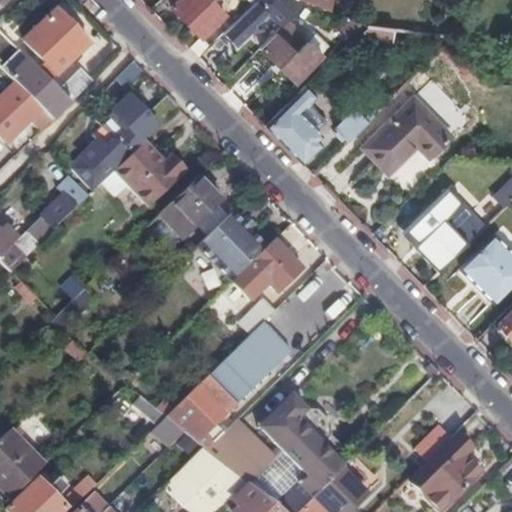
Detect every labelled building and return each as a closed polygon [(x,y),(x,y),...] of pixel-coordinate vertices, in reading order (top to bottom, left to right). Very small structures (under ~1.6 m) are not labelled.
[(0,0),(0,9),(1,10),(9,3),(5,0),(0,0)] [(221,38),(236,24),(211,0),(180,0),(172,8),(201,38),(190,50),(200,59),(221,38)] [(260,0),(252,9),(263,19),(282,0),(260,0)] [(298,0),(338,16),(338,10),(332,8),(334,0),(298,0)] [(87,45),(57,14),(26,44),(56,76),(87,45)] [(399,32),(366,27),(362,32),(392,44),(393,39),(398,39),(399,32)] [(62,96),(0,33),(0,67),(16,84),(42,110),(53,123),(91,87),(91,86),(83,77),(62,96)] [(321,54),(310,44),(301,35),(291,45),(278,33),(262,50),(295,83),(323,56),(321,54)] [(232,48),(221,38),(200,59),(210,70),(232,48)] [(314,40),(310,44),(321,54),(324,50),(314,40)] [(253,87),(256,71),(237,68),(234,84),(253,87)] [(0,140),(5,146),(31,121),(42,110),(16,84),(0,101),(0,140)] [(308,85),(266,127),(294,155),(304,165),(312,158),(310,156),(321,145),(318,141),(322,136),(297,111),(316,92),(308,85)] [(0,261),(11,273),(114,172),(131,156),(129,155),(180,109),(168,97),(147,117),(130,98),(115,113),(130,128),(109,151),(100,143),(70,172),(87,189),(84,192),(74,183),(63,193),(66,196),(43,219),(46,222),(18,250),(0,232),(0,261)] [(431,158),(451,139),(414,101),(364,150),(384,170),(413,141),(418,146),(431,158)] [(43,133),(53,123),(42,110),(31,121),(43,133)] [(336,130),(349,142),(369,123),(355,110),(336,130)] [(389,174),(418,146),(413,141),(384,170),(389,174)] [(131,156),(114,172),(151,210),(181,180),(180,179),(188,172),(175,158),(167,165),(145,143),(131,156)] [(222,202),(199,179),(172,206),(195,229),(222,202)] [(233,214),(222,202),(195,229),(206,240),(233,214)] [(243,223),(234,213),(233,214),(206,240),(198,247),(234,284),(251,267),(269,249),(251,231),(243,223)] [(248,219),(243,223),(251,231),(256,227),(248,219)] [(415,248),(439,273),(468,243),(443,219),(415,248)] [(511,254),(494,236),(461,268),(494,302),(511,284),(511,254)] [(304,271),(276,242),(269,249),(251,267),(279,295),(304,271)] [(63,290),(74,301),(84,291),(73,280),(63,290)] [(37,299),(23,285),(18,291),(31,304),(37,299)] [(262,324),(276,311),(265,299),(240,323),(251,336),(262,324)] [(511,311),(500,324),(511,336),(511,311)] [(199,445),(202,448),(206,444),(203,440),(291,354),(262,324),(251,336),(167,418),(186,434),(199,445)] [(391,368),(413,346),(402,335),(380,357),(391,368)] [(89,355),(73,342),(66,349),(81,362),(89,355)] [(418,395),(440,373),(432,365),(411,387),(418,395)] [(133,407),(158,427),(167,418),(143,397),(133,407)] [(282,452),(320,415),(317,412),(305,411),(291,397),(257,430),(277,450),(271,456),(237,423),(207,452),(248,486),(282,452)] [(447,426),(456,435),(479,413),(469,403),(447,426)] [(299,511),(343,470),(344,469),(332,457),(322,446),(331,438),(331,425),(320,415),(282,452),(308,477),(303,483),(301,482),(299,483),(301,485),(277,509),(280,511),(299,511)] [(158,427),(176,443),(186,434),(167,418),(158,427)] [(0,442),(0,486),(2,489),(8,483),(18,494),(45,467),(10,432),(0,442)] [(194,451),(199,445),(186,434),(176,443),(187,452),(192,449),(194,451)] [(456,435),(409,481),(437,511),(441,511),(480,475),(465,460),(472,452),(456,435)] [(322,446),(332,457),(341,448),(331,438),(322,446)] [(221,511),(235,498),(248,486),(207,452),(203,449),(165,488),(188,511),(221,511)] [(282,452),(248,486),(277,509),(301,485),(299,483),(301,482),(303,483),(308,477),(282,452)] [(350,511),(368,495),(343,470),(299,511),(350,511)] [(38,481),(8,511),(63,511),(72,504),(68,501),(64,506),(57,500),(69,489),(59,479),(48,490),(38,481)] [(70,497),(77,505),(97,487),(89,479),(70,497)] [(2,489),(12,499),(18,494),(8,483),(2,489)] [(280,511),(277,509),(248,486),(235,498),(245,508),(241,511),(280,511)] [(78,511),(105,511),(113,505),(106,498),(93,511),(80,511),(78,511)]
